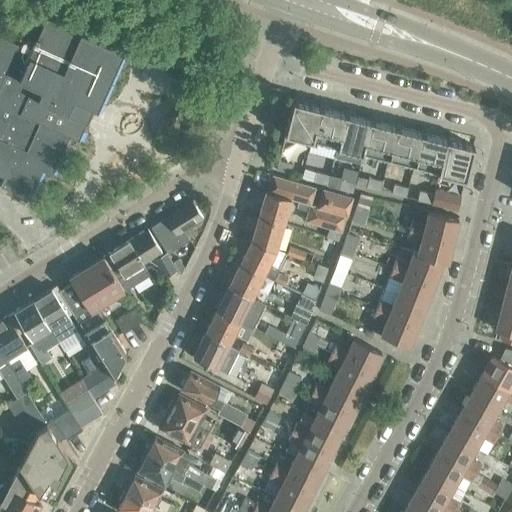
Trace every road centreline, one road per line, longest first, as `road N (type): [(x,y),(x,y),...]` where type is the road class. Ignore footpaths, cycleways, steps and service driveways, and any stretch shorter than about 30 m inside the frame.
road 1 (residential): [(270,57),(475,110),(496,124),(501,142),(452,338),(356,511)]
road 2 (residential): [(73,511),(220,228),(234,162)]
road 3 (residential): [(0,297),(194,175),(234,162)]
road 4 (tertiary): [(511,79),(300,2)]
